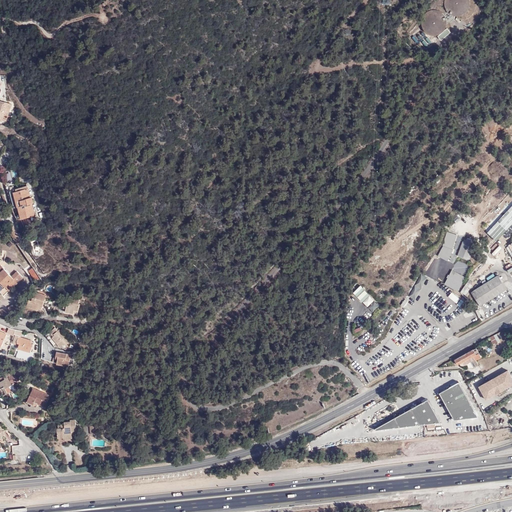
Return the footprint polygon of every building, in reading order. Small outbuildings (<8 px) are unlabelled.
[(456,15),(459,15),(462,14),(465,13),(467,10),(468,8),(469,5),(469,2),(469,0),(444,0),(444,2),(444,5),(445,9),(447,11),(450,13),(453,15),(456,15)] [(444,31),(446,28),(447,26),(447,23),(447,20),(446,18),(445,15),(443,13),(441,11),(438,10),(435,9),(433,9),(430,10),(427,11),(425,13),(423,15),(422,18),(421,20),(421,23),(422,26),(423,29),(424,31),(426,33),(429,34),(431,35),(434,35),(437,35),(439,34),(442,33),(444,31)] [(426,37),(420,43),(426,47),(431,41),(426,37)] [(12,105),(1,102),(1,104),(0,103),(0,120),(2,122),(5,115),(9,116),(12,105)] [(33,203),(32,199),(31,199),(30,197),(27,186),(10,191),(15,208),(18,207),(22,219),(35,215),(32,203),(33,203)] [(473,203),(470,205),(477,214),(480,211),(473,203)] [(500,219),(489,229),(492,231),(503,221),(500,219)] [(447,260),(452,250),(457,234),(447,231),(442,246),(438,256),(447,260)] [(463,245),(460,255),(468,258),(474,241),(467,238),(466,242),(463,241),(461,245),(463,245)] [(496,238),(488,246),(492,249),(499,240),(496,238)] [(473,254),(469,257),(473,262),(477,258),(473,254)] [(466,274),(470,265),(460,261),(456,270),(466,274)] [(0,268),(0,291),(4,296),(23,278),(17,271),(12,276),(2,266),(0,268)] [(466,276),(452,269),(445,283),(459,290),(466,276)] [(36,280),(40,278),(35,270),(31,273),(36,280)] [(416,300),(427,277),(420,274),(409,297),(416,300)] [(508,288),(499,275),(471,292),(480,306),(508,288)] [(371,312),(378,305),(362,287),(354,294),(371,312)] [(31,300),(29,299),(26,306),(37,310),(38,308),(40,303),(43,304),(46,296),(34,292),(33,297),(31,300)] [(68,304),(67,308),(66,312),(78,314),(80,303),(79,303),(81,294),(71,292),(70,301),(69,304),(68,304)] [(451,292),(448,297),(456,303),(460,298),(451,292)] [(412,302),(407,298),(400,307),(405,311),(412,302)] [(15,312),(17,308),(12,305),(8,308),(0,308),(0,313),(3,315),(13,315),(14,314),(15,312)] [(59,330),(57,328),(56,326),(47,335),(56,345),(59,343),(62,346),(65,343),(67,344),(70,341),(66,336),(67,336),(61,328),(61,329),(59,330)] [(496,334),(490,338),(493,344),(500,341),(496,334)] [(30,343),(31,340),(19,336),(18,342),(20,343),(19,348),(31,352),(33,344),(32,343),(30,343)] [(476,348),(454,360),(457,365),(460,364),(460,365),(463,365),(465,365),(471,362),(472,361),(475,367),(479,365),(476,360),(481,357),(479,353),(476,348)] [(58,352),(57,356),(60,356),(58,362),(58,363),(70,366),(72,355),(58,352)] [(493,379),(479,387),(486,399),(511,385),(511,377),(508,370),(498,376),(499,377),(494,380),(493,379)] [(10,377),(9,377),(7,378),(7,377),(8,376),(8,375),(6,371),(4,372),(5,376),(0,378),(0,388),(3,395),(5,394),(6,395),(9,394),(8,392),(11,390),(9,386),(17,382),(19,376),(14,374),(13,375),(8,374),(9,375),(10,377)] [(459,382),(439,393),(454,420),(466,419),(476,413),(459,382)] [(35,402),(46,407),(51,397),(33,389),(27,402),(34,405),(35,402)] [(427,420),(428,424),(441,423),(428,400),(411,409),(420,407),(427,420)] [(397,416),(403,427),(428,424),(427,420),(420,407),(411,409),(397,416)] [(374,429),(375,430),(403,427),(397,416),(374,429)] [(57,428),(58,439),(64,438),(64,435),(72,434),(73,420),(70,420),(70,421),(65,422),(65,424),(61,425),(61,428),(58,428),(57,428)]
